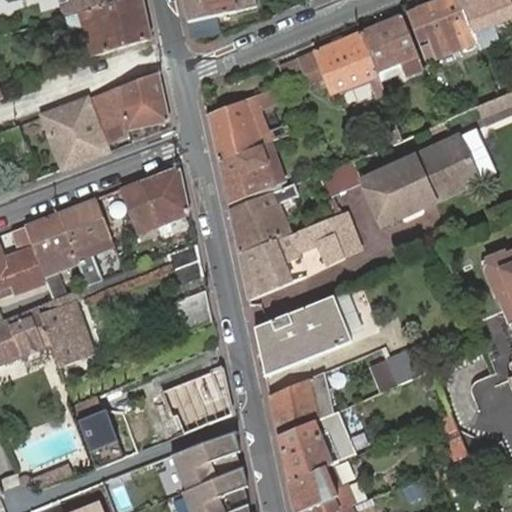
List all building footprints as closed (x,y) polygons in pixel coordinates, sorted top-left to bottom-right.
[(82,0),(83,4),(76,5),(66,9),(68,18),(129,0),(82,0)] [(152,40),(143,0),(129,0),(68,18),(72,30),(86,27),(95,57),(152,40)] [(250,0),(236,3),(234,0),(184,0),(193,39),(221,33),(218,18),(237,13),(258,8),(256,0),(250,0)] [(436,58),(478,42),(477,38),(461,0),(440,0),(417,9),(407,13),(418,39),(427,35),(431,44),(436,58)] [(511,0),(461,0),(477,38),(483,36),(480,31),(511,17),(511,0)] [(403,15),(362,32),(379,78),(386,75),(384,70),(401,63),(407,77),(425,69),(419,56),(403,15)] [(375,85),(381,83),(379,78),(362,32),(300,58),(309,83),(326,77),(333,93),(373,79),(375,85)] [(427,62),(436,58),(431,44),(421,47),(427,62)] [(170,122),(160,73),(119,89),(130,131),(170,122)] [(511,75),(495,82),(501,98),(511,93),(511,75)] [(44,117),(65,170),(109,153),(106,145),(131,136),(130,131),(119,89),(44,117)] [(268,142),(281,137),(277,129),(269,133),(258,105),(279,98),(275,89),(209,116),(220,161),(260,145),(268,142)] [(511,93),(501,98),(478,108),(487,128),(511,117),(511,93)] [(15,162),(30,156),(20,126),(0,133),(0,142),(3,150),(9,148),(15,162)] [(462,190),(480,182),(459,138),(416,158),(361,183),(382,227),(436,202),(454,194),(462,190)] [(220,161),(229,205),(285,183),(281,173),(268,142),(260,145),(220,161)] [(142,183),(123,190),(140,232),(159,225),(162,236),(167,237),(186,230),(188,226),(185,216),(190,213),(181,171),(177,169),(142,183)] [(299,197),(295,185),(230,211),(240,255),(290,235),(288,229),(278,205),(299,197)] [(97,200),(60,214),(78,260),(79,262),(80,264),(88,287),(103,281),(93,256),(115,247),(97,200)] [(44,272),(48,283),(55,301),(66,296),(57,273),(80,264),(79,262),(78,260),(60,214),(27,226),(44,272)] [(347,218),(332,224),(344,252),(358,246),(347,218)] [(240,255),(250,300),(300,280),(297,275),(292,263),(300,259),(297,251),(304,248),(320,242),(331,266),(346,259),(344,252),(335,233),(330,219),(290,235),(240,255)] [(0,247),(0,300),(6,298),(48,283),(44,272),(27,226),(13,232),(22,254),(13,258),(5,261),(0,247)] [(197,244),(169,255),(175,270),(200,261),(197,244)] [(511,255),(508,258),(507,255),(488,263),(492,271),(487,273),(498,300),(500,299),(511,327),(511,381),(509,382),(511,388),(511,255)] [(484,265),(487,273),(492,271),(488,263),(484,265)] [(176,303),(187,332),(214,321),(207,291),(176,303)] [(55,301),(37,308),(53,347),(61,370),(93,356),(69,295),(66,296),(55,301)] [(337,296),(294,314),(256,330),(266,376),(267,378),(292,369),(288,358),(303,352),(307,363),(313,361),(355,345),(337,296)] [(6,298),(0,300),(0,310),(1,314),(11,311),(6,298)] [(4,321),(0,322),(0,366),(35,352),(35,354),(53,347),(37,308),(4,321)] [(288,358),(292,369),(307,363),(303,352),(288,358)] [(408,384),(417,380),(423,377),(412,352),(397,358),(408,384)] [(388,362),(398,388),(408,384),(397,358),(388,362)] [(388,362),(374,368),(383,394),(398,388),(388,362)] [(234,415),(224,369),(164,393),(176,423),(180,421),(185,435),(234,415)] [(421,390),(439,383),(434,373),(423,377),(417,380),(421,390)] [(271,397),(279,437),(315,422),(333,414),(326,375),(271,397)] [(117,390),(98,397),(105,413),(108,411),(123,405),(117,390)] [(74,408),(97,471),(125,459),(108,411),(105,413),(98,397),(74,408)] [(334,466),(340,463),(337,458),(330,461),(324,445),(331,442),(327,433),(320,436),(315,422),(279,437),(290,484),(334,466)] [(238,433),(173,457),(188,492),(220,477),(214,462),(241,451),(239,442),(238,433)] [(290,484),(295,511),(342,511),(352,508),(357,506),(348,484),(344,486),(334,466),(290,484)] [(51,489),(76,479),(70,467),(37,480),(35,474),(20,480),(22,486),(23,487),(31,492),(41,491),(51,489)] [(188,492),(184,495),(191,511),(227,511),(221,499),(249,487),(245,468),(220,477),(188,492)]
